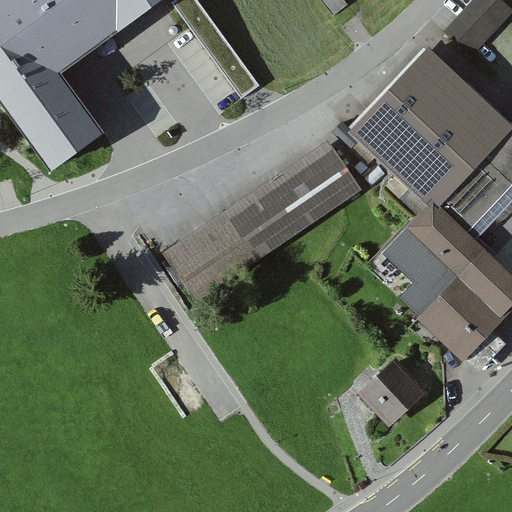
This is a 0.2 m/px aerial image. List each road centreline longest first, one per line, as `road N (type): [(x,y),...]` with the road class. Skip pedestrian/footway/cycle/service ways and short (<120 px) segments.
road 1 (residential): [(0,225),(86,201),(272,119),(346,76),(431,0)]
road 2 (secondary): [(511,391),(378,511)]
